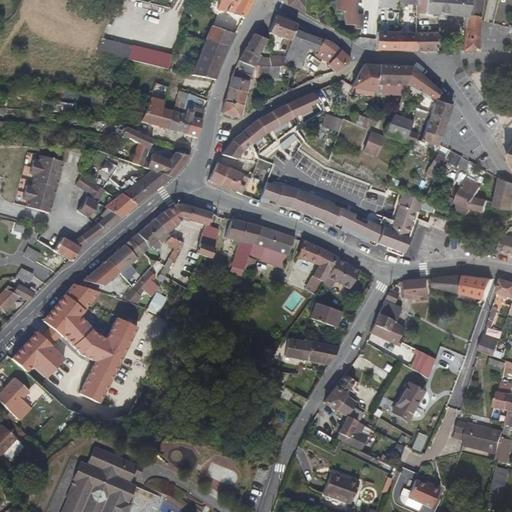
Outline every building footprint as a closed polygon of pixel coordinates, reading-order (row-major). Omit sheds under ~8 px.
[(253,0),(237,0),(236,4),(233,15),(244,19),(253,0)] [(355,0),(336,0),(336,11),(344,12),(344,24),(354,25),(354,29),(361,29),(362,15),(355,15),(355,0)] [(466,16),(468,0),(416,0),(416,14),(466,16)] [(482,0),(468,0),(466,16),(462,51),(477,51),(479,20),(482,0)] [(320,21),(332,28),(326,12),(317,15),(320,21)] [(295,28),(297,24),(276,15),(269,33),(285,39),(283,44),(289,46),(295,28)] [(205,37),(218,42),(223,30),(210,26),(205,37)] [(285,58),(301,62),(304,51),(309,34),(295,28),(289,46),(286,56),(285,58)] [(229,45),(235,35),(223,30),(218,42),(229,45)] [(416,33),(376,32),(376,50),(415,50),(416,33)] [(437,51),(438,33),(416,32),(416,33),(415,50),(437,51)] [(244,50),(256,55),(257,53),(267,40),(254,34),(244,50)] [(304,51),(315,55),(323,39),(309,34),(304,51)] [(205,37),(190,74),(215,80),(229,45),(218,42),(205,37)] [(323,39),(315,55),(313,57),(326,61),(341,51),(330,42),(323,39)] [(171,57),(130,48),(127,59),(167,68),(171,57)] [(254,64),(256,55),(244,50),(239,61),(254,64)] [(326,61),(326,62),(335,72),(349,60),(341,51),(326,61)] [(268,61),(261,60),(262,54),(257,53),(256,55),(254,64),(260,66),(268,67),(268,61)] [(278,66),(283,66),(285,58),(286,56),(269,57),(268,61),(268,67),(278,66)] [(238,70),(236,77),(238,78),(237,81),(231,80),(229,87),(246,92),(250,77),(254,65),(254,64),(239,61),(235,70),(238,70)] [(250,77),(257,77),(260,66),(254,64),(254,65),(250,77)] [(375,84),(379,65),(363,65),(358,89),(361,90),(360,95),(372,95),(375,84)] [(379,65),(375,84),(405,85),(411,67),(379,65)] [(257,77),(267,78),(268,67),(260,66),(257,77)] [(267,78),(278,79),(278,66),(268,67),(267,78)] [(278,66),(278,79),(288,80),(290,68),(283,66),(278,66)] [(424,93),(435,101),(430,116),(446,121),(452,103),(411,67),(405,85),(404,86),(424,93)] [(243,105),(246,92),(229,87),(225,101),(243,105)] [(256,122),(242,132),(251,143),(264,135),(277,128),(291,120),(311,111),(310,108),(317,104),(311,94),(284,107),(270,114),(256,122)] [(190,108),(188,108),(186,116),(180,114),(175,131),(186,135),(196,97),(193,96),(190,108)] [(196,97),(186,135),(196,137),(207,101),(196,97)] [(171,112),(160,109),(155,107),(156,100),(152,100),(150,106),(150,108),(146,114),(140,120),(166,129),(171,112)] [(239,118),(243,105),(225,101),(221,113),(239,118)] [(183,106),(173,104),(171,112),(180,114),(183,106)] [(414,115),(422,118),(429,120),(423,140),(433,144),(438,145),(446,121),(430,116),(416,111),(414,115)] [(166,129),(175,131),(180,114),(171,112),(166,129)] [(408,132),(412,120),(394,114),(384,134),(405,141),(408,132)] [(341,120),(325,115),(320,127),(337,133),(341,120)] [(412,120),(408,132),(415,134),(422,118),(414,115),(412,120)] [(129,138),(141,144),(148,148),(151,139),(132,131),(125,127),(121,137),(129,138)] [(232,139),(221,155),(240,158),(257,159),(254,151),(251,143),(242,132),(232,139)] [(405,141),(412,144),(414,144),(417,135),(415,134),(408,132),(405,141)] [(362,154),(375,158),(383,137),(369,133),(362,154)] [(148,162),(144,160),(148,148),(141,144),(133,164),(153,171),(171,178),(188,156),(174,152),(166,160),(151,154),(148,162)] [(445,159),(437,156),(426,176),(434,180),(445,159)] [(38,159),(24,208),(47,215),(61,165),(38,159)] [(117,169),(107,160),(89,180),(99,189),(117,169)] [(208,181),(219,185),(227,168),(216,163),(208,181)] [(249,178),(227,168),(219,185),(240,194),(249,178)] [(136,205),(171,178),(153,171),(144,178),(133,176),(118,187),(121,195),(136,205)] [(511,182),(501,178),(496,203),(496,206),(511,208),(511,182)] [(450,200),(457,203),(472,209),(476,197),(481,187),(465,181),(463,186),(457,184),(450,200)] [(82,182),(76,190),(86,197),(79,208),(77,211),(85,216),(93,205),(100,195),(82,182)] [(274,204),(280,189),(265,184),(259,198),(274,204)] [(296,191),(281,187),(280,189),(274,204),(274,205),(289,208),(318,219),(334,225),(340,210),(325,203),(296,191)] [(432,213),(435,202),(403,191),(388,232),(379,228),(374,244),(386,249),(385,252),(401,257),(419,209),(432,213)] [(136,205),(121,195),(113,200),(104,206),(106,208),(119,218),(136,205)] [(489,201),(476,197),(472,209),(488,212),(489,201)] [(469,214),(472,209),(457,203),(456,206),(455,209),(469,214)] [(176,206),(164,212),(174,226),(182,219),(188,221),(189,219),(193,208),(182,205),(176,206)] [(104,230),(119,218),(106,208),(93,219),(97,223),(104,230)] [(212,214),(193,208),(189,219),(207,225),(212,214)] [(380,226),(340,210),(334,225),(333,228),(373,246),(374,244),(379,228),(380,226)] [(164,212),(155,220),(167,233),(174,226),(164,212)] [(155,220),(147,227),(158,240),(161,238),(166,244),(171,238),(167,233),(155,220)] [(259,227),(232,220),(225,238),(241,243),(232,266),(243,270),(244,269),(248,258),(250,255),(260,258),(263,248),(252,246),(259,227)] [(14,223),(13,229),(24,231),(25,226),(14,223)] [(101,233),(104,230),(97,223),(94,225),(101,233)] [(94,225),(69,242),(79,246),(101,233),(94,225)] [(147,227),(131,239),(141,250),(144,254),(158,240),(147,227)] [(280,233),(259,227),(252,246),(263,248),(265,249),(288,255),(293,238),(280,233)] [(452,235),(450,240),(463,244),(464,239),(452,235)] [(53,251),(69,259),(71,260),(79,246),(69,242),(61,237),(53,251)] [(169,248),(173,250),(178,252),(181,246),(182,244),(171,238),(166,244),(169,248)] [(99,286),(141,250),(131,239),(83,281),(99,286)] [(322,250),(303,242),(297,257),(319,266),(313,276),(323,283),(338,259),(322,250)] [(211,259),(215,249),(200,243),(198,251),(197,254),(203,256),(211,259)] [(27,245),(21,253),(33,260),(38,252),(27,245)] [(288,255),(265,249),(261,261),(283,268),(288,255)] [(248,258),(244,269),(251,272),(254,261),(248,258)] [(348,289),(359,271),(338,259),(323,283),(321,287),(329,292),(335,282),(348,289)] [(153,265),(158,269),(163,264),(158,260),(156,262),(153,265)] [(165,266),(160,274),(164,277),(169,269),(166,266),(165,266)] [(20,269),(16,277),(27,282),(31,275),(20,269)] [(150,272),(125,299),(134,302),(143,292),(147,296),(156,287),(151,283),(155,278),(150,272)] [(313,276),(305,289),(315,295),(321,287),(323,283),(313,276)] [(436,278),(432,293),(442,296),(444,288),(459,292),(463,294),(467,276),(464,276),(436,278)] [(493,279),(467,276),(463,294),(486,300),(493,279)] [(419,301),(419,297),(429,296),(428,279),(403,281),(403,282),(403,298),(412,297),(412,301),(419,301)] [(94,291),(99,286),(83,281),(78,286),(91,290),(94,291)] [(511,284),(501,281),(498,293),(511,297),(511,284)] [(14,291),(7,287),(5,290),(6,291),(18,296),(27,300),(34,293),(32,292),(27,289),(18,284),(14,291)] [(43,322),(53,330),(61,319),(65,322),(73,313),(91,290),(78,286),(73,284),(43,322)] [(91,290),(73,313),(80,319),(97,298),(101,294),(94,291),(91,290)] [(18,296),(6,291),(0,295),(0,307),(3,310),(18,296)] [(158,315),(166,298),(154,293),(146,311),(158,315)] [(101,294),(97,298),(105,304),(109,300),(101,294)] [(394,322),(395,323),(402,310),(385,301),(379,314),(394,322)] [(311,320),(336,327),(341,312),(316,304),(311,320)] [(492,329),(497,312),(492,311),(487,327),(492,329)] [(394,322),(379,314),(374,325),(389,333),(394,322)] [(395,346),(399,338),(389,333),(374,325),(369,333),(395,346)] [(32,329),(7,357),(39,385),(56,367),(49,360),(56,352),(32,329)] [(485,334),(480,351),(495,356),(497,350),(501,340),(485,334)] [(311,342),(288,337),(284,356),(301,359),(307,360),(311,342)] [(311,342),(307,360),(329,364),(339,348),(336,347),(311,342)] [(507,354),(497,350),(495,356),(505,359),(507,354)] [(415,352),(408,366),(428,380),(434,360),(415,352)] [(109,389),(118,370),(106,364),(96,383),(109,389)] [(275,381),(283,385),(289,374),(280,373),(275,381)] [(336,410),(343,394),(352,381),(344,374),(324,402),(336,410)] [(28,392),(14,380),(0,394),(0,402),(11,412),(28,392)] [(446,405),(454,388),(441,382),(434,398),(446,405)] [(509,412),(511,399),(511,395),(507,394),(509,388),(504,387),(505,383),(502,382),(495,408),(509,412)] [(393,412),(407,421),(423,393),(409,384),(393,412)] [(299,394),(295,392),(286,410),(298,417),(312,393),(305,388),(299,394)] [(359,414),(350,409),(353,403),(343,394),(336,410),(346,417),(355,421),(359,414)] [(368,437),(361,434),(364,426),(355,421),(346,417),(337,442),(340,443),(361,452),(368,437)] [(501,441),(503,433),(459,422),(456,432),(466,435),(463,445),(498,454),(501,441)] [(0,450),(4,454),(17,439),(3,426),(0,428),(0,450)] [(498,454),(496,461),(507,463),(511,443),(501,441),(498,454)] [(133,475),(137,477),(141,468),(94,448),(87,465),(81,462),(73,479),(74,480),(67,497),(68,498),(61,511),(117,511),(122,502),(128,504),(129,502),(136,487),(129,484),(133,475)] [(350,504),(358,484),(331,474),(323,494),(350,504)] [(407,509),(415,511),(419,500),(435,505),(442,484),(434,481),(433,484),(418,478),(417,480),(402,475),(396,492),(400,493),(399,499),(401,504),(407,509)] [(130,511),(133,504),(129,502),(128,504),(122,502),(117,511),(130,511)]
